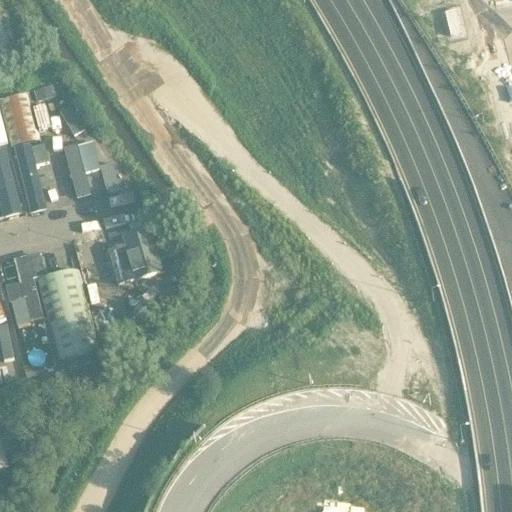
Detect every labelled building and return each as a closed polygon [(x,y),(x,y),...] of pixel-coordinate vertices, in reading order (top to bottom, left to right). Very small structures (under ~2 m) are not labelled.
[(0,0),(0,62),(22,54),(0,0)] [(41,143),(29,95),(1,102),(13,150),(41,143)] [(0,111),(0,149),(9,148),(0,111)] [(95,142),(66,149),(79,200),(94,196),(88,174),(102,171),(95,142)] [(176,266),(152,226),(74,247),(102,349),(129,324),(172,283),(177,273),(176,266)] [(3,266),(8,286),(20,283),(16,263),(3,266)] [(37,283),(58,362),(99,351),(80,272),(37,283)] [(24,469),(13,425),(4,428),(14,472),(24,469)] [(0,479),(12,477),(0,432),(0,479)]
